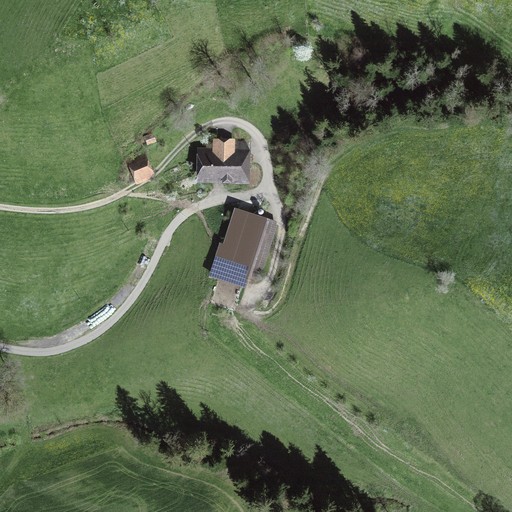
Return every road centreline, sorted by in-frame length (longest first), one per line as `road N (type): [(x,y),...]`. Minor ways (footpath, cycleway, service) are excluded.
road 1 (unclassified): [(246,126),(262,145),(266,193),(184,214),(129,302),(84,340),(46,351),(0,347)]
road 2 (track): [(246,126),(225,120),(200,129),(126,195),(78,208),(0,207)]
